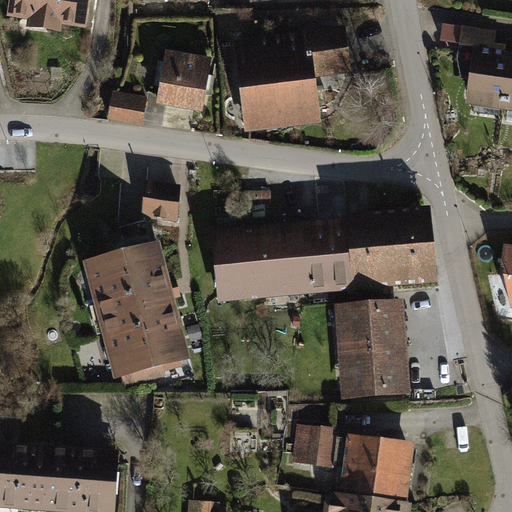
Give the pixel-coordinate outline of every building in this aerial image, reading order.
[(7,0),(5,17),(25,20),(24,28),(60,33),(60,27),(83,30),(87,0),(7,0)] [(340,26),(303,32),(310,79),(347,74),(340,26)] [(303,32),(230,42),(243,133),(316,122),(310,79),(303,32)] [(511,49),(474,44),(467,97),(511,103),(511,49)] [(210,59),(163,50),(153,104),(200,113),(210,59)] [(146,99),(111,94),(107,120),(142,125),(146,99)] [(177,221),(181,184),(144,181),(141,218),(177,221)] [(422,206),(207,229),(215,303),(431,279),(422,206)] [(155,239),(78,260),(111,379),(188,357),(155,239)] [(511,245),(503,244),(499,272),(509,305),(511,305),(511,245)] [(403,297),(329,304),(338,398),(411,391),(403,297)] [(332,427),(295,425),(292,464),(330,466),(332,427)] [(410,447),(343,439),(337,494),(403,502),(410,447)] [(108,511),(113,450),(0,442),(0,506),(74,511),(108,511)] [(402,511),(403,502),(337,494),(324,492),(321,511),(402,511)] [(216,511),(217,502),(188,501),(187,511),(216,511)]
